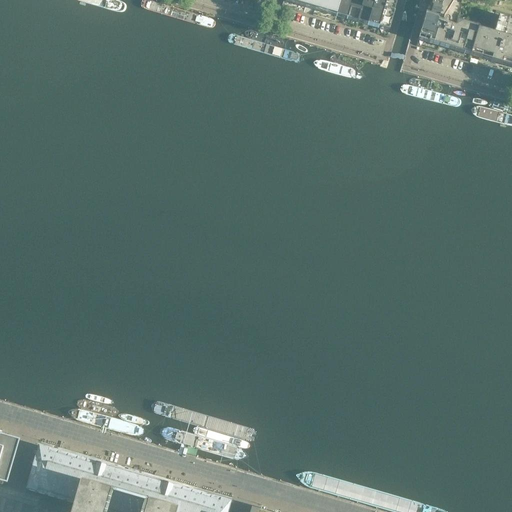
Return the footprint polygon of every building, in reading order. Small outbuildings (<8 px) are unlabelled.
[(141,9),(142,9),(210,28),(211,28),(212,28),(213,28),(214,27),(214,26),(215,26),(215,25),(215,24),(215,23),(215,22),(215,21),(214,20),(214,19),(213,19),(212,18),(144,0),(142,0),(141,1),(140,2),(140,3),(139,3),(139,4),(139,5),(139,6),(140,7),(140,8),(141,8),(141,9)] [(336,17),(340,0),(283,0),(283,1),(336,17)] [(340,0),(336,17),(388,32),(394,13),(393,13),(396,4),(395,4),(396,0),(340,0)] [(455,27),(448,25),(449,22),(449,21),(448,19),(447,18),(445,18),(444,19),(443,20),(442,23),(441,22),(454,1),(451,0),(432,0),(428,15),(425,15),(417,40),(470,56),(478,30),(479,28),(456,21),(455,27)] [(511,19),(498,15),(492,34),(478,30),(470,56),(490,62),(491,62),(511,68),(511,19)] [(228,44),(229,44),(297,63),(298,63),(299,63),(300,62),(301,62),(301,61),(302,61),(302,60),(302,59),(302,58),(302,57),(302,56),(302,55),(301,55),(301,54),(300,54),(299,53),(231,35),(230,35),(229,35),(228,35),(228,36),(227,37),(226,38),(226,39),(226,40),(226,41),(227,42),(227,43),(228,44)] [(315,68),(316,69),(357,81),(358,80),(359,80),(360,79),(360,78),(361,78),(361,77),(361,76),(361,75),(361,74),(361,73),(360,72),(360,71),(359,71),(319,59),(317,59),(315,61),(314,61),(313,62),(312,63),(312,64),(313,65),(314,66),(314,67),(315,68)] [(405,95),(455,110),(456,110),(457,110),(458,110),(459,110),(460,109),(461,109),(461,108),(461,107),(462,107),(462,106),(462,105),(462,104),(461,103),(460,102),(459,101),(409,85),(407,85),(406,85),(405,86),(404,86),(403,86),(402,87),(401,87),(401,88),(401,89),(401,90),(401,91),(401,92),(402,93),(403,94),(404,95),(405,95)] [(511,115),(472,105),(471,105),(470,105),(469,105),(468,105),(467,106),(466,106),(466,107),(465,108),(464,109),(464,110),(465,111),(466,112),(466,113),(467,114),(468,115),(469,116),(470,116),(511,127),(511,115)] [(194,418),(197,421),(200,423),(203,425),(209,428),(216,431),(224,434),(233,437),(248,441),(262,445),(277,446),(284,445),(278,440),(265,434),(252,429),(237,424),(228,422),(220,420),(212,418),(206,417),(202,417),(198,417),(194,418)] [(184,427),(180,428),(183,431),(186,434),(193,438),(205,443),(214,446),(224,449),(228,450),(239,453),(253,454),(260,453),(255,448),(243,441),(232,437),(228,436),(219,433),(209,430),(196,427),(188,427),(184,427)] [(0,482),(7,484),(19,441),(0,435),(0,482)] [(245,467),(245,466),(247,455),(239,453),(228,450),(224,449),(191,441),(177,443),(189,452),(245,467)] [(227,511),(231,502),(134,474),(39,446),(26,490),(74,503),(72,509),(71,511),(227,511)]
